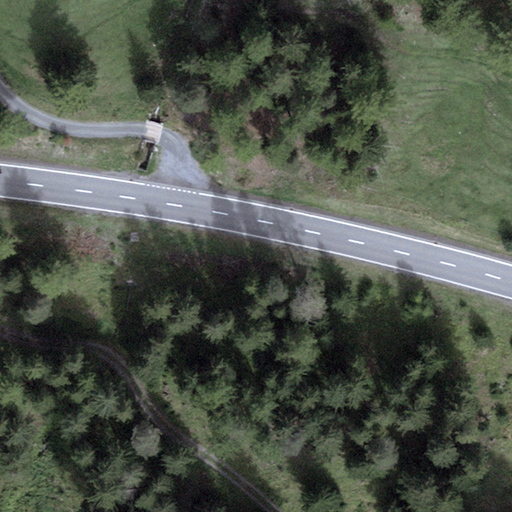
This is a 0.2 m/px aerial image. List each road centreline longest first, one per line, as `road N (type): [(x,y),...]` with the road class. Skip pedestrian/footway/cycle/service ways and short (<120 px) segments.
road 1 (primary): [(0,180),(291,227),(511,282)]
road 2 (track): [(272,511),(157,414),(112,351),(0,327)]
road 3 (track): [(0,86),(46,121),(158,128),(172,158),(165,203)]
